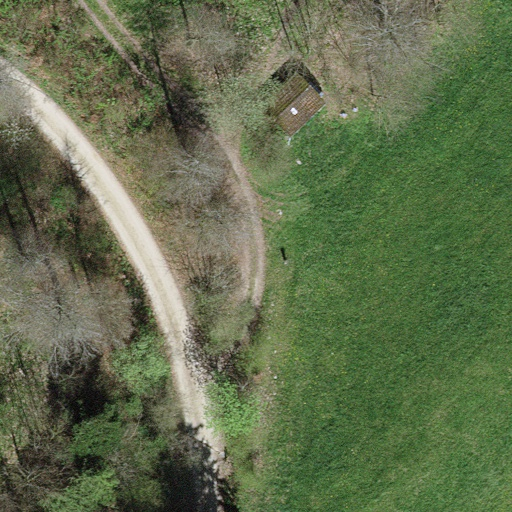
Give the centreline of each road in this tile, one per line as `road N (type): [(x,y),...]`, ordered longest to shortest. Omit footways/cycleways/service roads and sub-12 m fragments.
road 1 (track): [(0,71),(87,155),(155,265),(195,392)]
road 2 (track): [(220,155),(237,188),(253,264),(238,338),(219,372),(195,392)]
road 3 (track): [(99,0),(220,155)]
road 4 (track): [(195,392),(206,511)]
